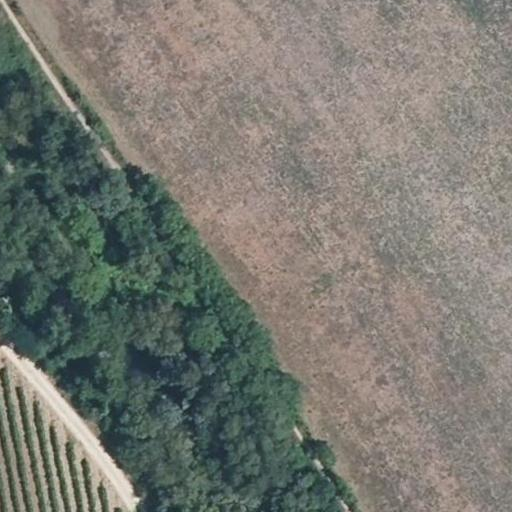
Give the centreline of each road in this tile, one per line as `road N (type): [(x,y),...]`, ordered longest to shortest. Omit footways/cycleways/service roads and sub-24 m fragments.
road 1 (track): [(345,511),(0,0)]
road 2 (track): [(0,326),(138,511)]
